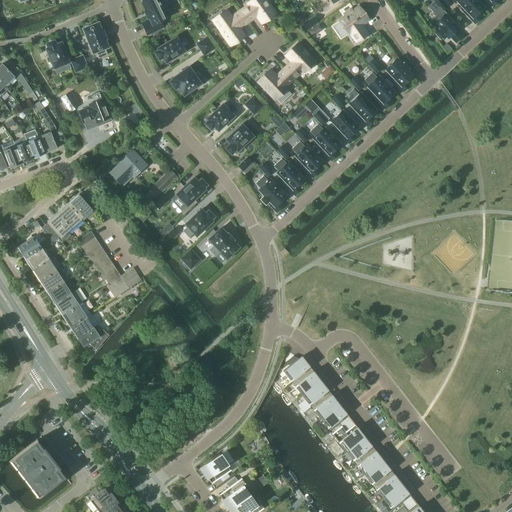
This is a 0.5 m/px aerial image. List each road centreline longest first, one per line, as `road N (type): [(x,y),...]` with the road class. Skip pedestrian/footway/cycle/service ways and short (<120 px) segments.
road 1 (residential): [(439,511),(315,353),(272,325)]
road 2 (residential): [(432,80),(264,242)]
road 3 (residential): [(0,186),(52,164),(74,179),(0,239)]
road 4 (residential): [(179,465),(236,416),(265,361),(272,325)]
road 5 (tertiary): [(145,493),(52,369)]
road 6 (residential): [(264,242),(178,126)]
road 7 (residential): [(52,369),(63,347),(0,249)]
road 8 (residential): [(178,126),(281,34)]
road 9 (residential): [(178,126),(127,45),(113,5)]
road 10 (residential): [(50,511),(84,479),(39,421)]
